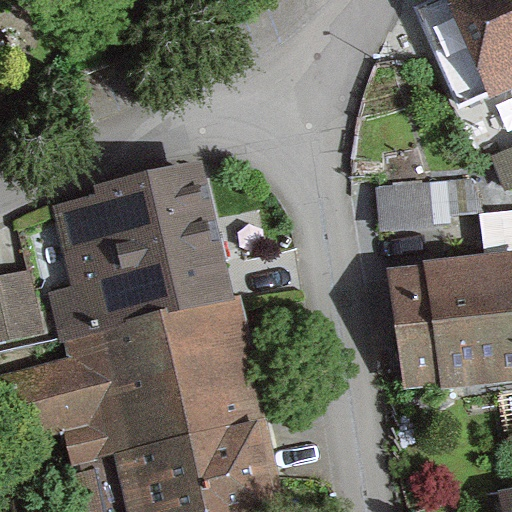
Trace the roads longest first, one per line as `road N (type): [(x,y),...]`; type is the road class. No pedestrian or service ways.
road 1 (residential): [(299,113),(361,511)]
road 2 (residential): [(299,113),(0,216)]
road 3 (residential): [(405,0),(299,113)]
